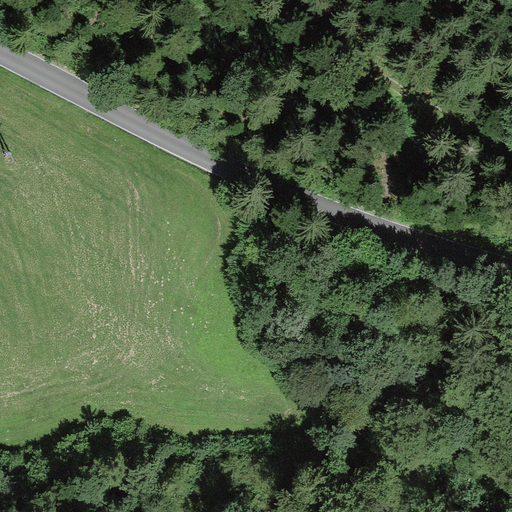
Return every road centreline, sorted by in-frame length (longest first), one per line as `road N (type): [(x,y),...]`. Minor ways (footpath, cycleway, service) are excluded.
road 1 (tertiary): [(0,53),(217,166),(337,217),(511,272)]
road 2 (track): [(511,154),(406,99),(274,0)]
